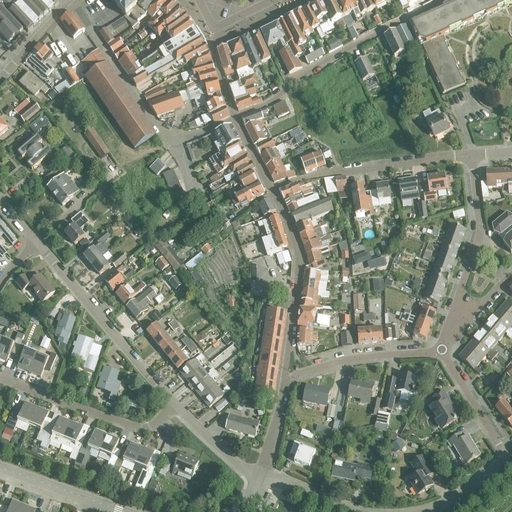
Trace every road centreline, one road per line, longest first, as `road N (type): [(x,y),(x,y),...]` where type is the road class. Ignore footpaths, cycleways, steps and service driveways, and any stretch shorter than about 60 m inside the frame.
road 1 (residential): [(234,116),(445,0)]
road 2 (residential): [(175,407),(36,241)]
road 3 (residential): [(272,191),(320,173),(469,154)]
road 4 (residential): [(272,191),(299,263),(284,385)]
road 5 (residential): [(175,407),(136,426),(0,376)]
road 6 (residential): [(172,139),(73,0)]
road 7 (residential): [(284,385),(351,359),(440,351)]
road 8 (residential): [(460,312),(479,226),(469,154)]
road 9 (residential): [(440,351),(505,457)]
